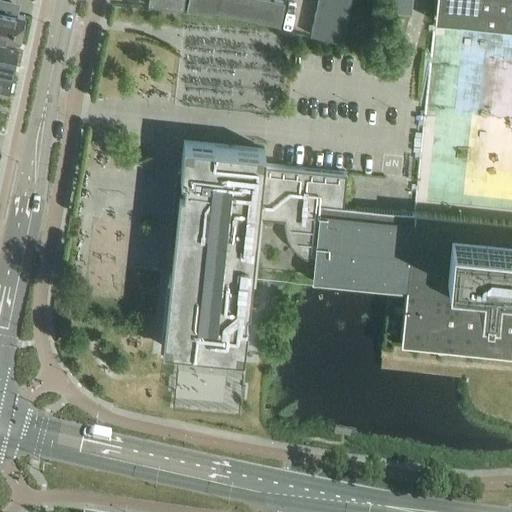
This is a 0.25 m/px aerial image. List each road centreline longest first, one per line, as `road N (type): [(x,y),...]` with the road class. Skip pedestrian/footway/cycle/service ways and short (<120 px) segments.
road 1 (tertiary): [(0,315),(69,0)]
road 2 (tertiary): [(280,492),(0,429)]
road 3 (unknown): [(258,134),(381,142),(393,123),(390,100),(347,88)]
road 4 (tertiary): [(399,511),(280,492)]
